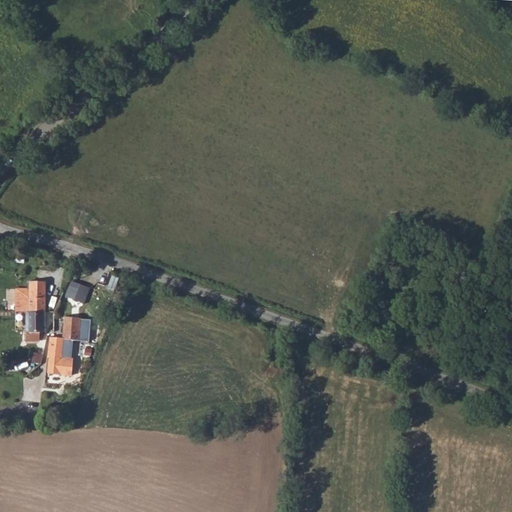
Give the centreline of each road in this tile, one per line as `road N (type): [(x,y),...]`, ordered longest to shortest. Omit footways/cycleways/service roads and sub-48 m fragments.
road 1 (unclassified): [(0,226),(119,260),(511,401)]
road 2 (unclassified): [(187,0),(0,169)]
